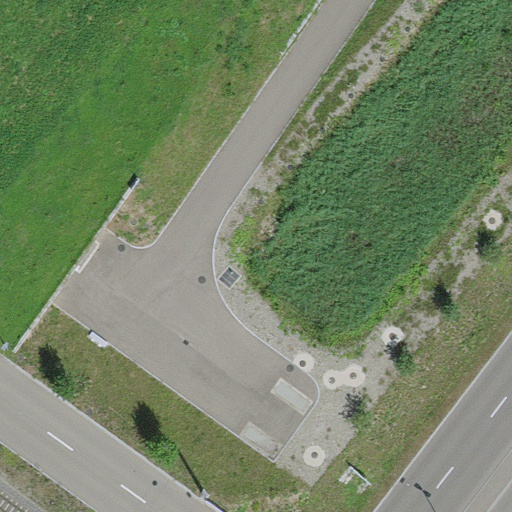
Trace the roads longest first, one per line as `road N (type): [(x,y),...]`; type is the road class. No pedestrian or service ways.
road 1 (unclassified): [(146,511),(0,406)]
road 2 (secondary): [(511,390),(419,511)]
